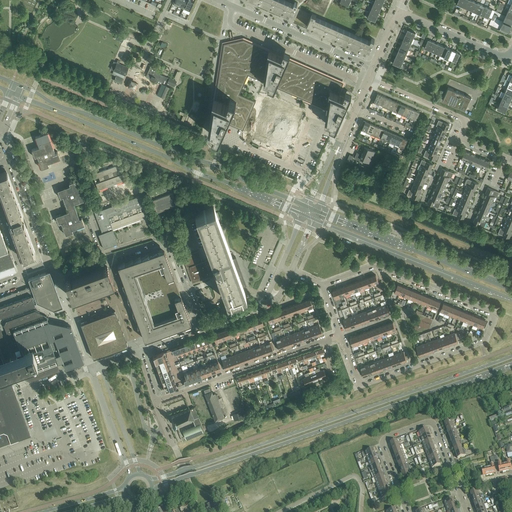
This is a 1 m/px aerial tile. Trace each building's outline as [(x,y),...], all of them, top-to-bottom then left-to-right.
[(183,9),(187,0),(181,0),(179,7),(183,9)] [(188,11),(193,1),(191,0),(187,0),(183,9),(188,11)] [(293,5),(280,0),(254,0),(289,15),(291,10),(294,12),(297,6),(297,5),(298,3),(295,2),(293,5)] [(383,4),(375,1),(372,6),(380,10),(383,4)] [(380,10),(372,6),(370,12),(378,16),(380,10)] [(378,16),(370,12),(367,18),(375,21),(378,16)] [(315,18),(316,17),(316,16),(312,14),(307,26),(366,52),(366,51),(369,53),(375,40),(371,38),(370,42),(315,18)] [(511,23),(511,18),(506,16),(503,21),(511,25),(511,23)] [(509,31),(511,25),(503,21),(501,27),(508,31),(509,31)] [(408,29),(405,35),(413,39),(416,33),(408,29)] [(405,35),(403,41),(411,44),(413,39),(405,35)] [(224,44),(210,130),(216,133),(215,134),(214,137),(220,139),(221,137),(222,135),(227,123),(229,124),(231,124),(231,125),(235,127),(236,127),(239,128),(243,130),(256,101),(240,94),(244,85),(248,75),(264,81),(270,84),(276,87),(303,99),(327,109),(327,111),(326,122),(327,122),(328,123),(331,124),(332,125),(337,127),(338,126),(339,123),(342,117),(342,116),(349,101),(349,99),(350,99),(350,97),(352,94),(346,91),(344,95),(343,98),(338,96),(339,94),(343,83),(288,58),(289,54),(283,52),(282,56),(277,54),(272,51),(244,39),(224,44)] [(403,41),(400,46),(408,50),(411,44),(403,41)] [(400,46),(398,52),(406,55),(408,50),(400,46)] [(398,52),(395,58),(403,61),(406,55),(398,52)] [(401,67),(403,61),(395,58),(393,63),(401,67)] [(125,76),(128,68),(120,64),(116,63),(114,62),(110,69),(113,70),(113,71),(112,74),(116,76),(114,80),(120,83),(123,79),(122,78),(124,75),(125,76)] [(151,66),(146,77),(150,79),(158,82),(159,83),(161,84),(165,76),(163,75),(157,73),(159,69),(157,68),(158,66),(155,65),(155,67),(151,66)] [(138,84),(129,80),(126,86),(135,90),(138,84)] [(163,84),(158,95),(161,97),(166,86),(163,84)] [(456,91),(448,87),(443,100),(465,110),(471,97),(456,91)] [(511,97),(511,95),(505,92),(502,98),(510,101),(511,97)] [(378,105),(382,96),(377,94),(375,99),(374,103),(377,104),(376,106),(377,107),(378,105)] [(387,98),(382,96),(378,105),(383,107),(387,98)] [(392,100),(387,98),(383,107),(388,109),(392,100)] [(510,101),(502,98),(500,104),(508,107),(510,101)] [(396,102),(392,100),(388,109),(392,111),(396,102)] [(401,104),(396,102),(392,111),(397,113),(401,104)] [(402,115),(406,106),(401,104),(397,113),(402,115)] [(508,107),(500,104),(497,109),(505,113),(508,107)] [(410,108),(406,106),(402,115),(406,117),(410,108)] [(415,110),(410,108),(406,117),(411,119),(415,110)] [(420,112),(415,110),(411,119),(416,121),(420,112)] [(439,120),(436,125),(436,126),(438,126),(447,130),(450,125),(439,120)] [(370,124),(365,122),(362,130),(366,132),(370,124)] [(375,126),(370,124),(366,132),(371,135),(375,126)] [(379,128),(375,126),(371,135),(376,137),(379,128)] [(438,126),(436,131),(445,135),(447,130),(438,126)] [(384,130),(379,128),(376,137),(380,139),(384,130)] [(389,132),(384,130),(380,139),(385,141),(389,132)] [(445,135),(436,131),(434,136),(442,139),(441,140),(442,140),(445,135)] [(47,132),(38,136),(35,137),(39,147),(31,150),(34,157),(36,156),(41,169),(48,166),(47,163),(60,159),(57,151),(55,152),(47,132)] [(393,134),(389,132),(385,141),(390,143),(393,134)] [(398,136),(393,134),(390,143),(394,145),(398,136)] [(403,138),(398,136),(394,145),(399,147),(403,138)] [(442,139),(434,136),(432,141),(439,144),(440,144),(441,140),(442,139)] [(407,140),(403,138),(399,147),(404,149),(407,140)] [(439,144),(432,141),(430,146),(438,150),(441,145),(440,144),(439,144)] [(438,150),(430,146),(428,151),(436,155),(436,154),(438,150)] [(375,151),(365,147),(362,155),(357,152),(354,158),(362,162),(363,160),(370,163),(375,151)] [(428,151),(426,150),(424,156),(435,160),(437,155),(436,154),(436,155),(428,151)] [(461,159),(466,162),(470,153),(465,151),(461,159)] [(475,155),(470,153),(466,162),(471,164),(475,156),(475,155)] [(480,158),(479,158),(475,156),(471,164),(476,166),(480,158)] [(485,159),(480,157),(479,158),(480,158),(476,166),(481,168),(485,159)] [(490,161),(485,159),(481,168),(487,170),(490,161)] [(422,160),(420,165),(421,166),(421,165),(430,169),(431,170),(433,164),(422,160)] [(120,164),(104,170),(92,174),(98,190),(126,180),(120,164)] [(421,165),(421,166),(419,170),(428,174),(430,169),(421,165)] [(442,168),(441,172),(440,174),(441,174),(450,177),(449,178),(451,178),(453,173),(442,168)] [(428,174),(419,170),(417,175),(425,179),(426,179),(428,174)] [(22,215),(6,172),(0,173),(0,192),(10,219),(8,220),(22,257),(35,253),(26,228),(27,227),(23,215),(22,215)] [(441,174),(439,179),(447,182),(449,178),(450,177),(441,174)] [(425,179),(417,175),(415,180),(423,184),(423,183),(425,179)] [(447,182),(439,179),(436,184),(438,184),(445,187),(447,182)] [(468,179),(465,184),(467,185),(476,188),(476,189),(479,183),(468,179)] [(81,193),(76,180),(69,183),(70,186),(57,190),(60,198),(63,197),(68,212),(56,216),(58,223),(61,222),(65,235),(73,232),(72,230),(84,225),(82,218),(79,219),(74,204),(79,202),(86,199),(83,192),(81,193)] [(423,184),(415,180),(413,185),(422,189),(424,184),(423,183),(423,184)] [(156,212),(163,209),(177,204),(169,183),(148,191),(156,212)] [(438,184),(436,189),(443,192),(445,187),(438,184)] [(413,185),(411,190),(420,194),(422,189),(413,185)] [(467,185),(465,190),(474,193),(476,189),(476,188),(467,185)] [(488,187),(486,191),(486,193),(495,197),(497,198),(499,192),(488,187)] [(435,188),(432,194),(441,197),(443,192),(436,189),(435,188)] [(411,190),(409,189),(407,195),(418,200),(421,194),(420,194),(411,190)] [(474,193),(465,190),(463,195),(470,198),(471,199),(474,193)] [(486,193),(484,198),(493,202),(495,197),(486,193)] [(432,194),(430,198),(430,199),(439,202),(441,197),(432,194)] [(101,210),(94,212),(102,232),(102,233),(98,234),(103,249),(108,247),(107,246),(113,243),(112,242),(116,240),(112,230),(149,216),(144,200),(143,198),(142,195),(137,197),(114,205),(110,207),(101,210)] [(470,198),(463,195),(461,200),(468,203),(469,203),(470,198)] [(430,198),(429,200),(427,203),(439,208),(441,203),(439,202),(430,199),(430,198)] [(493,202),(484,198),(482,203),(483,204),(483,203),(491,207),(493,202)] [(468,203),(461,200),(459,205),(467,208),(470,203),(469,203),(468,203)] [(483,204),(481,208),(489,211),(491,207),(483,203),(483,204)] [(459,205),(457,209),(457,210),(465,213),(467,208),(459,205)] [(187,267),(187,268),(188,271),(193,282),(210,276),(210,277),(210,276),(218,274),(226,299),(225,299),(225,300),(226,300),(242,294),(245,293),(244,292),(243,293),(241,287),(246,285),(235,257),(231,258),(228,250),(214,211),(212,207),(214,207),(214,206),(194,213),(194,214),(196,214),(205,238),(212,258),(202,262),(187,267)] [(480,208),(478,213),(487,216),(489,211),(481,208),(480,208)] [(457,210),(457,209),(455,209),(453,214),(464,219),(466,213),(465,213),(457,210)] [(478,213),(476,217),(476,218),(485,221),(487,216),(478,213)] [(475,217),(475,219),(473,223),(484,227),(486,222),(485,221),(476,218),(476,217),(475,217)] [(511,229),(511,227),(504,224),(502,229),(511,233),(511,232),(511,229)] [(502,229),(501,228),(498,233),(509,238),(511,234),(511,233),(511,232),(511,233),(502,229)] [(69,279),(65,280),(71,297),(80,323),(93,358),(99,356),(128,345),(144,339),(145,339),(152,336),(153,336),(160,333),(161,333),(168,330),(169,330),(176,328),(176,327),(184,325),(184,324),(189,323),(190,322),(189,319),(185,306),(183,303),(180,295),(173,276),(165,252),(163,249),(157,251),(149,254),(142,257),(141,257),(134,259),(133,260),(126,262),(125,263),(118,265),(117,265),(108,269),(108,268),(108,267),(107,265),(102,267),(103,269),(72,278),(69,279)] [(198,251),(183,256),(187,267),(202,262),(198,251)] [(9,252),(8,252),(0,255),(0,276),(16,271),(9,252)] [(28,279),(31,287),(36,302),(54,310),(59,308),(61,303),(51,275),(45,272),(38,275),(37,276),(37,275),(28,279)] [(376,275),(371,277),(374,286),(379,284),(376,275)] [(374,286),(371,277),(366,278),(370,288),(374,286)] [(370,288),(366,278),(361,280),(365,289),(370,288)] [(365,289),(361,280),(357,282),(360,291),(365,289)] [(360,291),(357,282),(352,284),(355,293),(360,291)] [(355,293),(352,284),(347,286),(350,295),(355,293)] [(394,293),(399,295),(403,286),(398,284),(394,293)] [(350,295),(347,286),(342,287),(346,296),(350,295)] [(407,288),(403,286),(399,295),(404,297),(407,288)] [(0,316),(33,304),(33,303),(36,302),(31,287),(0,297),(0,316)] [(346,296),(342,287),(338,289),(341,298),(346,296)] [(412,290),(407,288),(404,297),(408,299),(412,290)] [(341,298),(338,289),(333,291),(336,300),(341,298)] [(417,292),(412,290),(408,299),(413,301),(417,292)] [(422,294),(417,292),(413,301),(418,303),(422,294)] [(426,296),(422,294),(418,303),(423,305),(426,296)] [(431,298),(426,296),(423,305),(427,307),(431,298)] [(436,300),(431,298),(427,307),(432,309),(436,300)] [(310,299),(305,301),(308,310),(313,308),(310,299)] [(441,302),(436,300),(432,309),(437,311),(441,302)] [(305,301),(300,303),(303,312),(308,310),(305,301)] [(300,303),(295,304),(298,313),(303,312),(300,303)] [(440,312),(445,314),(448,305),(443,303),(440,312)] [(295,304),(290,306),(294,315),(298,313),(295,304)] [(387,304),(382,306),(385,315),(390,313),(387,304)] [(449,316),(453,307),(448,305),(445,314),(449,316)] [(290,306),(285,308),(289,317),(294,315),(290,306)] [(382,306),(377,307),(380,316),(385,315),(382,306)] [(377,307),(372,309),(375,318),(380,316),(377,307)] [(454,318),(458,309),(453,307),(449,316),(454,318)] [(285,308),(281,310),(284,319),(289,317),(285,308)] [(372,309),(367,311),(370,320),(375,318),(372,309)] [(459,319),(463,311),(458,309),(454,318),(459,319)] [(281,310),(276,311),(279,320),(284,319),(281,310)] [(276,311),(271,313),(274,322),(279,320),(276,311)] [(367,311),(362,313),(366,322),(370,320),(367,311)] [(464,321),(467,312),(463,311),(459,319),(464,321)] [(5,360),(4,359),(9,357),(0,330),(0,446),(31,435),(12,384),(5,386),(4,382),(12,379),(9,372),(17,369),(26,365),(28,371),(23,373),(25,379),(30,382),(59,371),(50,346),(51,345),(58,362),(62,361),(65,369),(81,363),(84,362),(83,360),(71,326),(51,322),(48,321),(46,317),(35,312),(7,322),(5,326),(14,351),(15,351),(17,356),(12,357),(5,360)] [(468,323),(472,314),(467,312),(464,321),(468,323)] [(269,324),(274,322),(271,313),(266,315),(269,324)] [(362,313),(358,314),(361,323),(366,322),(362,313)] [(358,314),(353,316),(356,325),(361,323),(358,314)] [(473,325),(477,316),(472,314),(468,323),(473,325)] [(353,316),(348,318),(351,327),(356,325),(353,316)] [(478,327),(481,318),(477,316),(473,325),(478,327)] [(261,317),(256,319),(259,328),(264,326),(261,317)] [(346,329),(351,327),(348,318),(343,320),(346,329)] [(483,329),(486,320),(481,318),(478,327),(483,329)] [(256,319),(251,321),(254,330),(259,328),(256,319)] [(251,321),(246,322),(249,331),(254,330),(251,321)] [(246,322),(241,324),(245,333),(249,331),(246,322)] [(393,322),(388,324),(392,333),(396,331),(393,322)] [(241,324),(237,326),(240,335),(245,333),(241,324)] [(319,324),(314,326),(317,335),(322,333),(319,324)] [(388,324),(383,326),(387,335),(392,333),(388,324)] [(237,326),(232,327),(235,337),(240,335),(237,326)] [(314,326),(309,328),(312,337),(317,335),(314,326)] [(383,326),(379,328),(382,337),(387,335),(383,326)] [(232,327),(227,329),(230,338),(235,337),(232,327)] [(309,328),(304,330),(307,339),(312,337),(309,328)] [(379,328),(374,329),(377,338),(382,337),(379,328)] [(227,329),(222,331),(225,340),(230,338),(227,329)] [(374,329),(369,331),(372,340),(377,338),(374,329)] [(304,330),(299,331),(303,340),(307,339),(304,330)] [(222,331),(217,333),(221,342),(225,340),(222,331)] [(299,331),(295,333),(298,342),(303,340),(299,331)] [(369,331),(364,333),(368,342),(372,340),(369,331)] [(461,339),(458,332),(455,333),(450,334),(453,343),(458,342),(458,340),(461,339)] [(216,344),(221,342),(217,333),(212,335),(216,344)] [(295,333),(290,335),(293,344),(298,342),(295,333)] [(364,333),(360,335),(363,344),(368,342),(364,333)] [(453,343),(450,334),(445,336),(448,345),(453,343)] [(290,335),(285,337),(288,346),(293,344),(290,335)] [(360,335),(355,336),(358,345),(363,344),(360,335)] [(212,345),(208,336),(204,338),(207,347),(212,345)] [(353,347),(358,345),(355,336),(350,338),(353,347)] [(448,345),(445,336),(440,338),(444,347),(448,345)] [(285,337),(280,338),(284,347),(288,346),(285,337)] [(279,349),(284,347),(280,338),(275,340),(279,349)] [(444,347),(440,338),(436,340),(439,349),(444,347)] [(202,349),(199,339),(194,341),(197,350),(202,349)] [(439,349),(436,340),(431,341),(434,350),(439,349)] [(197,350),(194,341),(189,342),(189,343),(193,352),(197,350)] [(434,350),(431,341),(426,343),(429,352),(434,350)] [(193,352),(189,343),(189,342),(184,344),(184,345),(188,354),(193,352)] [(270,342),(265,344),(268,353),(273,351),(270,342)] [(429,352),(426,343),(421,345),(425,354),(429,352)] [(188,354),(184,345),(184,344),(179,346),(180,346),(183,356),(188,354)] [(265,344),(260,346),(263,355),(268,353),(265,344)] [(425,354),(421,345),(416,347),(420,356),(425,354)] [(183,356),(180,346),(179,346),(171,349),(174,353),(176,352),(178,358),(183,356)] [(260,346),(255,347),(259,356),(263,355),(260,346)] [(255,347),(250,349),(254,358),(259,356),(255,347)] [(250,349),(246,351),(249,360),(254,358),(250,349)] [(316,350),(310,353),(311,357),(315,356),(316,360),(319,359),(316,350)] [(249,360),(246,351),(241,353),(244,362),(249,360)] [(407,360),(404,351),(399,353),(402,362),(407,360)] [(166,358),(164,352),(153,356),(155,362),(166,358)] [(241,353),(236,354),(239,363),(244,362),(241,353)] [(402,362),(399,353),(394,355),(397,364),(402,362)] [(236,354),(231,356),(235,365),(239,363),(236,354)] [(304,355),(297,357),(299,362),(303,360),(304,364),(306,363),(304,355)] [(397,364),(394,355),(389,357),(392,366),(397,364)] [(231,356),(227,358),(230,367),(235,365),(231,356)] [(392,366),(389,357),(384,358),(388,367),(392,366)] [(168,362),(166,358),(155,362),(157,366),(168,362)] [(225,369),(230,367),(227,358),(222,360),(225,369)] [(295,358),(289,360),(292,368),(294,367),(294,366),(295,366),(297,365),(298,364),(295,358)] [(388,367),(384,358),(380,360),(383,369),(388,367)] [(289,360),(283,362),(284,367),(288,365),(289,369),(292,368),(289,360)] [(383,369),(380,360),(375,362),(378,371),(383,369)] [(221,370),(218,361),(213,363),(216,372),(221,370)] [(169,367),(168,362),(157,366),(158,371),(169,367)] [(378,371),(375,362),(370,364),(373,373),(378,371)] [(216,372),(213,363),(208,365),(211,374),(216,372)] [(276,364),(270,366),(272,371),(273,373),(276,372),(277,373),(279,372),(276,364)] [(373,373),(370,364),(365,365),(369,374),(373,373)] [(211,374),(208,365),(203,366),(206,375),(211,374)] [(369,374),(365,365),(360,367),(364,376),(369,374)] [(206,375),(203,366),(198,368),(202,377),(206,375)] [(171,372),(169,367),(158,371),(160,376),(171,372)] [(202,377),(198,368),(194,370),(197,379),(202,377)] [(319,368),(317,369),(320,378),(326,376),(323,370),(320,371),(319,368)] [(262,369),(256,371),(257,376),(261,375),(262,378),(265,377),(262,369)] [(197,379),(194,370),(189,372),(192,381),(197,379)] [(173,377),(171,372),(160,376),(162,381),(173,377)] [(192,381),(189,372),(184,373),(186,378),(183,379),(184,384),(192,381)] [(309,372),(306,373),(310,382),(315,380),(313,374),(310,375),(309,372)] [(250,373),(243,375),(245,380),(248,379),(250,383),(252,382),(250,373)] [(301,380),(302,383),(304,382),(305,384),(310,382),(306,373),(304,374),(305,377),(302,378),(303,379),(301,380)] [(241,381),(245,380),(243,375),(237,378),(240,386),(243,385),(241,381)] [(175,382),(173,377),(162,381),(164,386),(175,382)] [(176,386),(175,382),(164,386),(165,391),(176,386)] [(212,391),(205,394),(215,420),(224,417),(223,414),(225,414),(222,408),(225,407),(221,397),(219,398),(217,395),(217,394),(216,395),(215,393),(213,394),(212,391)] [(176,415),(171,417),(172,418),(171,418),(172,420),(171,420),(173,424),(174,423),(174,424),(174,426),(175,426),(175,427),(180,425),(181,426),(181,425),(181,424),(184,423),(185,424),(185,423),(188,421),(189,422),(189,421),(192,419),(195,426),(183,431),(186,439),(204,432),(194,407),(190,409),(185,411),(185,410),(184,410),(184,411),(181,413),(180,412),(180,413),(177,414),(176,413),(176,414),(176,415)] [(444,423),(446,428),(455,425),(453,420),(444,423)] [(455,425),(446,428),(448,434),(457,430),(455,425)] [(419,433),(421,438),(429,435),(427,429),(419,433)] [(457,430),(448,434),(450,439),(459,435),(457,430)] [(429,435),(421,438),(422,443),(431,440),(429,435)] [(459,435),(450,439),(452,444),(460,441),(459,435)] [(390,443),(392,448),(401,445),(399,440),(390,443)] [(431,440),(422,443),(424,448),(433,445),(431,440)] [(460,441),(452,444),(454,449),(462,446),(460,441)] [(401,445),(392,448),(394,453),(403,450),(401,445)] [(433,445),(424,448),(426,453),(435,450),(433,445)] [(462,446),(454,449),(456,454),(464,451),(462,446)] [(365,452),(362,453),(364,459),(366,458),(375,455),(373,449),(365,452)] [(403,450),(394,453),(396,459),(404,455),(403,450)] [(435,450),(426,453),(428,458),(437,455),(435,450)] [(464,451),(456,454),(457,459),(466,456),(464,451)] [(375,455),(366,458),(368,463),(377,460),(375,455)] [(404,455),(396,459),(398,464),(406,460),(404,455)] [(437,455),(428,458),(430,463),(438,460),(437,455)] [(377,460),(368,463),(370,468),(379,465),(377,460)] [(406,460),(398,464),(400,469),(408,465),(406,460)] [(438,460),(430,463),(432,469),(440,465),(438,460)] [(501,463),(498,464),(499,472),(502,471),(503,472),(506,472),(504,464),(502,464),(501,463)] [(379,465),(370,468),(372,473),(381,470),(379,465)] [(408,465),(400,469),(401,474),(410,471),(408,465)] [(485,467),(481,467),(483,476),(486,475),(486,476),(489,475),(487,467),(485,468),(485,467)] [(381,470),(372,473),(374,478),(383,475),(381,470)] [(410,471),(401,474),(403,479),(412,476),(410,471)] [(383,475),(374,478),(376,483),(384,480),(383,475)] [(384,480),(376,483),(378,488),(386,485),(384,480)] [(386,485),(378,488),(380,494),(388,490),(386,485)] [(388,490),(380,494),(382,499),(390,496),(388,490)] [(470,493),(472,498),(480,495),(478,490),(470,493)] [(480,495),(472,498),(474,503),(482,500),(480,495)] [(444,502),(446,508),(455,504),(453,499),(444,502)] [(482,500),(474,503),(476,508),(484,505),(482,500)] [(216,511),(223,509),(220,504),(217,505),(216,501),(207,505),(209,508),(200,511),(216,511)]
